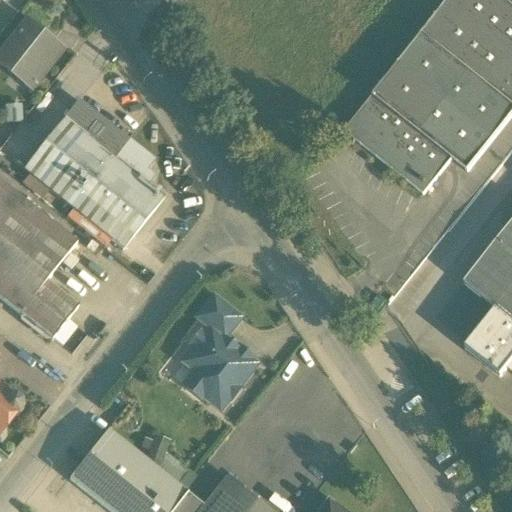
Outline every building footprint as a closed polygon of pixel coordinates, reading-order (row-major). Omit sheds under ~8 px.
[(511,10),(499,0),(451,0),(422,37),(511,108),(511,10)] [(28,91),(29,92),(63,50),(27,22),(0,56),(0,69),(10,77),(12,74),(30,89),(28,91)] [(467,175),(511,119),(511,108),(422,37),(344,134),(424,198),(452,163),(467,175)] [(23,173),(30,179),(23,187),(41,201),(48,193),(69,210),(79,197),(71,191),(86,173),(94,179),(109,159),(113,162),(114,162),(128,143),(78,103),(23,173)] [(154,164),(128,143),(114,162),(147,189),(154,180),(146,174),(154,164)] [(69,210),(123,253),(163,202),(147,189),(114,162),(113,162),(109,159),(94,179),(86,173),(71,191),(79,197),(69,210)] [(0,302),(19,318),(45,285),(45,286),(76,247),(0,186),(0,302)] [(511,225),(464,286),(495,311),(511,324),(511,225)] [(19,318),(51,343),(52,342),(67,324),(77,311),(45,286),(45,285),(19,318)] [(209,332),(223,343),(223,342),(240,321),(212,300),(195,322),(209,332)] [(511,324),(495,311),(464,350),(500,379),(507,371),(511,374),(511,324)] [(67,324),(52,342),(61,350),(76,331),(67,324)] [(201,401),(218,415),(228,403),(230,404),(239,392),(238,391),(256,368),(250,363),(251,361),(238,350),(236,352),(223,342),(223,343),(209,332),(203,340),(198,336),(189,348),(194,352),(182,367),(193,375),(183,388),(200,402),(201,401)] [(0,430),(2,432),(14,417),(18,417),(23,410),(22,402),(15,397),(11,398),(5,393),(1,393),(0,392),(0,430)] [(69,482),(106,511),(200,511),(202,509),(107,433),(69,482)] [(267,511),(227,479),(202,509),(200,511),(267,511)]
